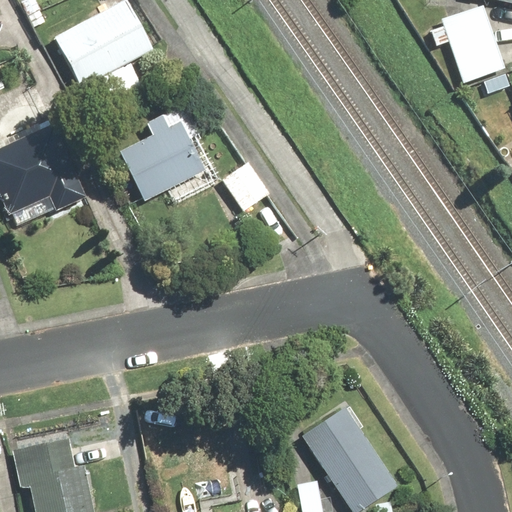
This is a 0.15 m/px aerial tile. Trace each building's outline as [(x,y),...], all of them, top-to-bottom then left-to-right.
[(39,0),(28,0),(19,4),(30,29),(49,22),(39,0)] [(128,0),(122,0),(60,33),(89,87),(156,51),(128,0)] [(447,28),(435,32),(440,49),(452,45),(464,84),(508,70),(488,6),(444,20),(447,28)] [(155,139),(129,153),(153,201),(214,170),(183,109),(148,126),(155,139)] [(60,129),(0,154),(0,187),(12,215),(51,198),(58,213),(90,199),(60,129)] [(272,194),(252,164),(224,183),(244,213),(272,194)] [(351,407),(306,437),(355,511),(362,511),(403,485),(351,407)] [(98,511),(89,468),(80,470),(74,442),(15,455),(23,492),(35,490),(39,511),(98,511)] [(327,511),(323,482),(300,486),(304,511),(327,511)]
